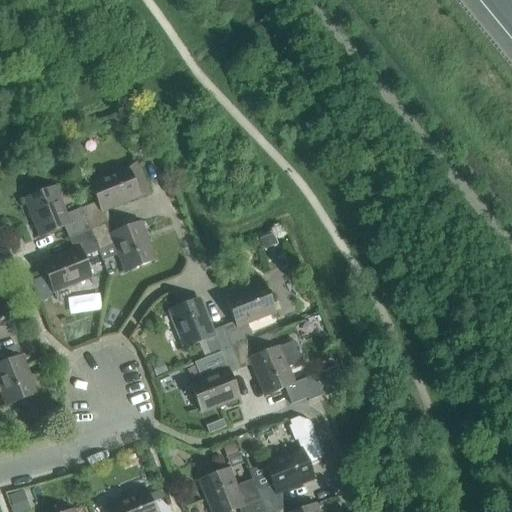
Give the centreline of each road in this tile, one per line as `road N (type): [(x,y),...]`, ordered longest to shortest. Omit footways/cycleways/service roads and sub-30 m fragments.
road 1 (unknown): [(104,429),(134,422),(216,435),(296,409),(330,479)]
road 2 (residential): [(0,471),(63,455),(104,429),(107,383)]
